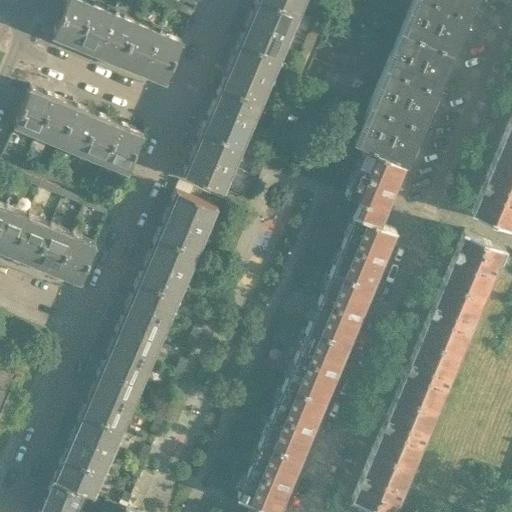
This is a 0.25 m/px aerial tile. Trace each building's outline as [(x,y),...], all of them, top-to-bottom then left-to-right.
[(88,0),(64,0),(51,32),(73,41),(90,1),(88,0)] [(193,8),(173,0),(168,0),(167,4),(190,14),(193,8)] [(267,0),(253,0),(246,17),(289,35),(298,13),(267,0)] [(267,0),(298,13),(303,0),(267,0)] [(321,4),(314,20),(320,22),(329,0),(328,0),(320,0),(319,3),(321,4)] [(465,13),(432,0),(416,0),(404,31),(450,50),(465,13)] [(432,0),(465,13),(470,0),(432,0)] [(90,1),(73,41),(95,51),(112,10),(90,1)] [(112,10),(95,51),(117,59),(134,19),(112,10)] [(246,17),(236,39),(279,57),(289,35),(246,17)] [(134,19),(117,59),(140,69),(157,28),(134,19)] [(307,32),(303,41),(311,44),(320,22),(314,20),(309,33),(307,32)] [(157,28),(140,69),(163,78),(180,38),(157,28)] [(450,50),(404,31),(388,68),(434,87),(450,50)] [(236,39),(227,61),(270,80),(279,57),(236,39)] [(311,44),(303,41),(301,47),(303,48),(296,65),(301,67),(311,44)] [(227,61),(218,83),(261,101),(270,80),(227,61)] [(289,77),(285,86),(292,89),(301,67),(296,65),(290,77),(289,77)] [(434,87),(388,68),(372,104),(419,124),(434,87)] [(52,93),(29,83),(12,124),(35,134),(52,93)] [(218,83),(208,105),(251,123),(261,101),(218,83)] [(284,92),(278,109),(283,111),(292,89),(285,86),(282,91),(284,92)] [(74,102),(52,93),(35,134),(57,143),(74,102)] [(96,111),(74,102),(57,143),(79,152),(96,111)] [(419,124),(372,104),(356,142),(363,144),(403,161),(419,124)] [(208,105),(199,127),(242,145),(251,123),(208,105)] [(270,121),(267,130),(274,133),(283,111),(278,109),(272,122),(270,121)] [(511,110),(494,153),(511,160),(511,110)] [(118,120),(96,111),(79,152),(101,161),(118,120)] [(141,130),(118,120),(101,161),(124,170),(141,130)] [(199,127),(190,149),(232,168),(242,145),(199,127)] [(274,133),(267,130),(264,136),(266,137),(259,153),(265,155),(274,133)] [(403,161),(363,144),(343,192),(359,198),(357,205),(354,211),(378,221),(381,215),(383,209),(403,161)] [(190,149),(181,171),(223,189),(232,168),(190,149)] [(0,152),(0,158),(21,167),(23,160),(1,151),(0,152)] [(252,165),(248,175),(255,178),(265,155),(259,153),(254,166),(252,165)] [(511,222),(511,160),(494,153),(470,211),(510,227),(511,222)] [(46,170),(23,160),(21,167),(43,176),(46,170)] [(0,170),(15,177),(17,170),(0,163),(0,170)] [(40,180),(17,170),(15,177),(37,186),(40,180)] [(68,179),(46,170),(43,176),(65,185),(68,179)] [(255,178),(248,175),(246,180),(248,181),(242,195),(247,198),(255,178)] [(90,188),(68,179),(65,185),(87,194),(90,188)] [(191,184),(178,179),(174,187),(187,192),(191,184)] [(62,189),(40,180),(37,186),(59,195),(62,189)] [(174,187),(163,212),(205,229),(216,205),(187,192),(174,187)] [(112,198),(90,188),(87,194),(110,204),(112,198)] [(84,198),(62,189),(59,195),(81,204),(84,198)] [(108,208),(84,198),(81,204),(105,214),(108,208)] [(4,203),(0,212),(0,249),(9,253),(27,212),(4,203)] [(354,211),(331,267),(371,283),(394,228),(378,221),(354,211)] [(27,212),(9,253),(31,262),(49,221),(27,212)] [(163,212),(154,233),(196,250),(205,229),(163,212)] [(49,221),(31,262),(53,271),(71,230),(49,221)] [(237,222),(230,239),(235,241),(242,225),(237,222)] [(503,245),(463,229),(442,277),(482,294),(503,245)] [(71,230),(53,271),(77,281),(94,240),(71,230)] [(154,233),(145,255),(187,272),(196,250),(154,233)] [(224,252),(230,254),(235,241),(230,239),(224,252)] [(145,255),(135,277),(177,295),(187,272),(145,255)] [(218,267),(211,283),(217,286),(224,269),(218,267)] [(371,283),(331,267),(307,323),(347,340),(371,283)] [(135,277),(126,299),(168,317),(177,295),(135,277)] [(482,294),(442,277),(419,334),(458,350),(482,294)] [(206,297),(211,299),(217,286),(211,283),(206,297)] [(126,299),(117,320),(158,339),(168,317),(126,299)] [(200,311),(193,328),(198,330),(205,313),(200,311)] [(117,320),(107,344),(148,361),(158,339),(117,320)] [(307,323),(283,381),(323,397),(347,340),(307,323)] [(187,341),(193,343),(198,330),(193,328),(187,341)] [(458,350),(419,334),(395,391),(435,407),(458,350)] [(107,344),(97,366),(139,383),(148,361),(107,344)] [(181,356),(174,373),(180,375),(187,358),(181,356)] [(97,366),(88,388),(129,405),(139,383),(97,366)] [(180,375),(174,373),(169,385),(174,388),(180,375)] [(323,397),(283,381),(260,438),(299,454),(323,397)] [(88,388),(82,401),(79,409),(121,426),(129,405),(88,388)] [(435,407),(395,391),(371,447),(411,464),(435,407)] [(163,400),(156,417),(161,419),(168,402),(163,400)] [(79,409),(69,431),(111,449),(121,426),(79,409)] [(150,430),(156,432),(161,419),(156,417),(150,430)] [(69,431),(60,454),(101,472),(111,449),(69,431)] [(299,454),(260,438),(236,495),(251,501),(276,511),(299,454)] [(145,444),(138,460),(143,463),(150,446),(145,444)] [(411,464),(371,447),(351,496),(391,511),(411,464)] [(60,454),(51,476),(92,493),(101,472),(60,454)] [(143,463),(138,460),(132,474),(138,476),(143,463)] [(51,476),(36,510),(35,511),(65,511),(73,506),(84,511),(92,493),(51,476)] [(120,503),(124,504),(126,505),(132,490),(126,488),(120,503)] [(275,511),(276,511),(251,501),(246,511),(275,511)]
